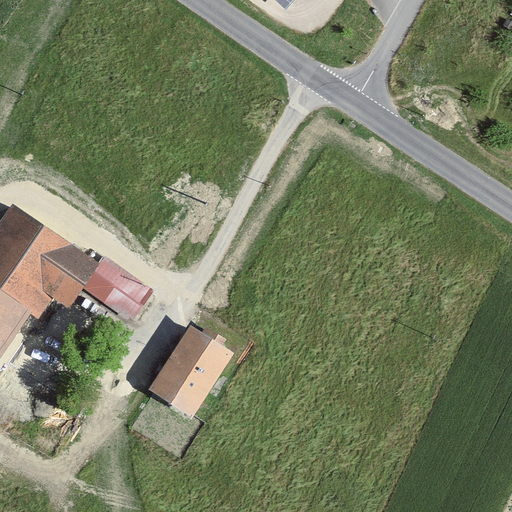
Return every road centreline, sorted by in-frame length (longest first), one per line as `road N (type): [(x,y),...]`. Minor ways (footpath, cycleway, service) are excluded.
road 1 (residential): [(321,74),(166,325),(122,381),(55,345)]
road 2 (tertiary): [(321,74),(511,198)]
road 3 (tertiary): [(210,0),(321,74)]
